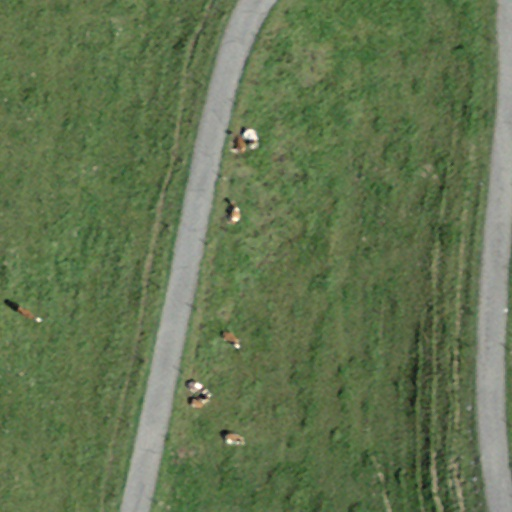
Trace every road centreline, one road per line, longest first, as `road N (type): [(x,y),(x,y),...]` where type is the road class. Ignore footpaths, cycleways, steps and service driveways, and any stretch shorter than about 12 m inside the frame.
road 1 (unclassified): [(138,511),(211,146),(257,0)]
road 2 (unclassified): [(511,79),(491,334),(490,417),(502,511)]
